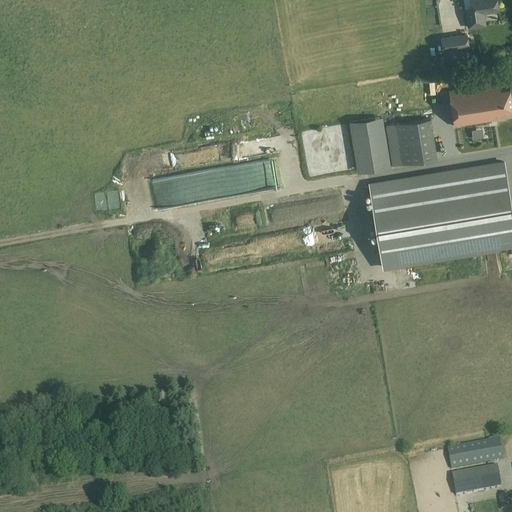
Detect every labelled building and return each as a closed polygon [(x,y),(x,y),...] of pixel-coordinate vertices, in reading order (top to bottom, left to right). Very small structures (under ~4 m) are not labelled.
[(466,9),(469,27),(485,24),(483,13),(498,10),(496,0),(470,0),(472,9),(466,9)] [(467,34),(441,37),(443,52),(469,48),(467,34)] [(422,61),(432,60),(431,48),(421,48),(422,61)] [(422,70),(432,68),(431,61),(421,62),(422,70)] [(501,90),(500,83),(449,91),(455,126),(506,118),(506,116),(511,115),(511,109),(511,101),(510,88),(501,90)] [(381,116),(349,121),(358,172),(390,166),(381,116)] [(392,166),(402,164),(437,159),(431,118),(395,123),(386,125),(392,166)] [(511,245),(511,210),(504,162),(369,184),(383,267),(511,246),(511,245)] [(261,168),(254,168),(253,182),(261,182),(261,168)] [(186,190),(186,175),(177,175),(178,191),(186,190)] [(204,221),(208,237),(214,235),(210,220),(204,221)] [(351,262),(345,263),(346,269),(339,270),(341,285),(353,284),(351,262)] [(290,283),(299,281),(298,273),(289,275),(290,283)] [(451,470),(503,460),(499,438),(447,448),(451,470)] [(498,465),(454,474),(458,495),(502,486),(498,465)] [(511,500),(511,496),(498,498),(501,509),(511,506),(511,500)]
